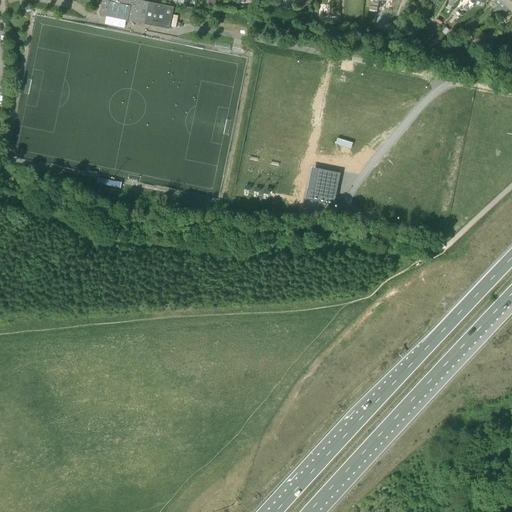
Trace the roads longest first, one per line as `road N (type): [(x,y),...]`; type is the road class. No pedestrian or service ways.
road 1 (trunk): [(511,260),(277,511)]
road 2 (trunk): [(311,511),(511,297)]
